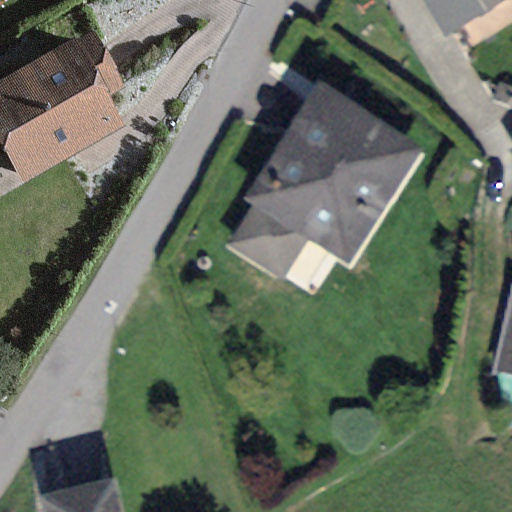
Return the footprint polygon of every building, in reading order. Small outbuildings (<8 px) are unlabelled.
[(482,0),(434,0),(446,20),(482,0)] [(113,93),(87,43),(0,87),(0,137),(21,179),(117,131),(100,99),(113,93)] [(413,140),(312,83),(247,197),(254,201),(234,236),(312,280),(332,246),(348,255),(413,140)] [(511,365),(511,306),(498,362),(511,365)] [(121,511),(116,481),(48,493),(51,511),(121,511)]
